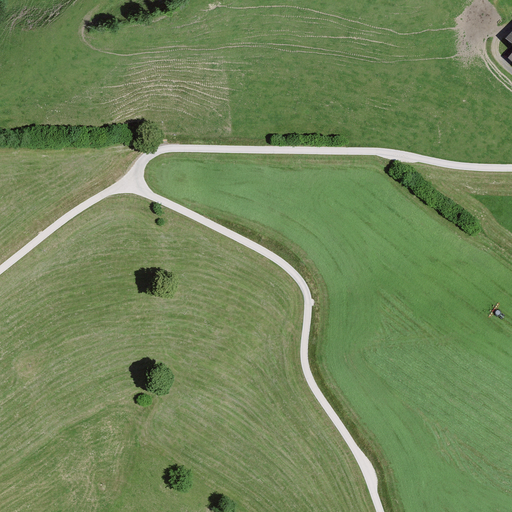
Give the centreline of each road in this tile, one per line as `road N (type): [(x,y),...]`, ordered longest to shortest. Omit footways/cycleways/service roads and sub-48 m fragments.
road 1 (unclassified): [(129,184),(265,250),(301,279),(309,311),(305,372),(360,458),(381,511)]
road 2 (unclassified): [(511,168),(162,147),(139,162),(129,184)]
road 3 (unclassified): [(129,184),(110,189),(0,269)]
